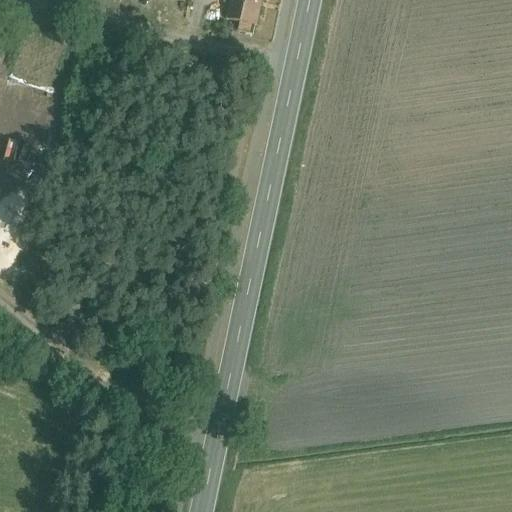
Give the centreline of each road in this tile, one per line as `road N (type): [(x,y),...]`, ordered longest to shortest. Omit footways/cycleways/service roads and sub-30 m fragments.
road 1 (secondary): [(309,0),(202,511)]
road 2 (track): [(294,68),(0,1)]
road 3 (track): [(218,437),(87,371),(0,292)]
